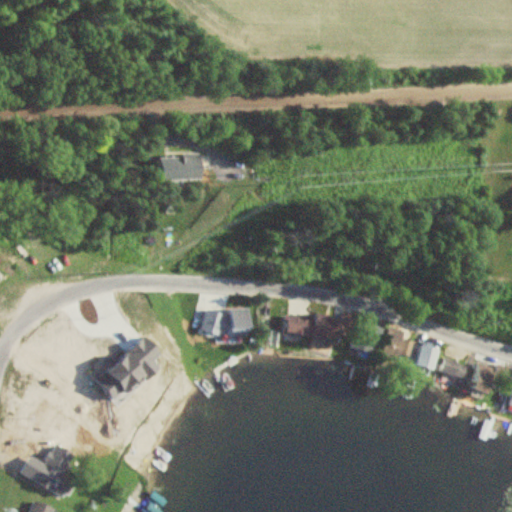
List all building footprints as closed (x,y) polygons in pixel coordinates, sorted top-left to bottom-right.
[(193,181),(193,156),(145,157),(146,182),(193,181)] [(242,334),(242,311),(220,311),(220,313),(206,313),(206,334),(242,334)] [(333,320),(305,317),(305,323),(278,320),(277,338),(331,342),(333,320)] [(343,343),(359,358),(378,337),(362,323),(343,343)] [(375,361),(391,365),(400,333),(384,329),(375,361)] [(432,349),(415,345),(409,370),(427,374),(432,349)] [(459,364),(439,360),(436,375),(457,378),(459,364)] [(103,410),(117,395),(122,400),(134,388),(109,365),(96,379),(79,363),(67,377),(103,410)] [(503,370),(491,366),(490,369),(473,364),(465,393),(480,398),(485,381),(498,385),(503,370)] [(511,370),(500,409),(511,412),(511,370)] [(54,495),(70,457),(45,447),(38,464),(20,456),(11,477),(54,495)] [(23,511),(46,511),(48,511),(28,502),(23,511)]
